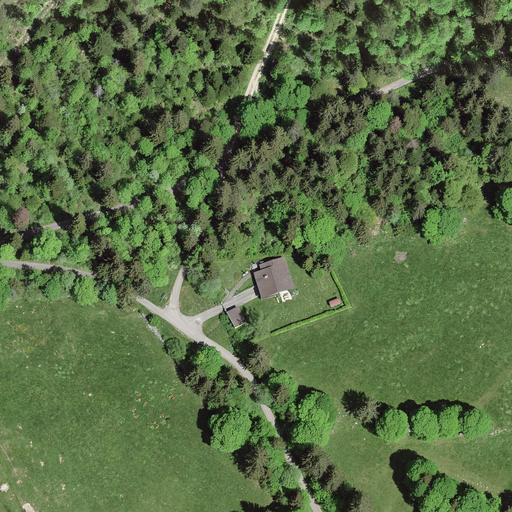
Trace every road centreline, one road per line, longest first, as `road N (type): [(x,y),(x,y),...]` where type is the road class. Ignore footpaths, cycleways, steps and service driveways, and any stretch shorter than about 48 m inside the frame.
road 1 (unclassified): [(225,166),(398,84),(511,47)]
road 2 (unclassified): [(316,511),(249,379),(168,316)]
road 3 (unclassified): [(0,241),(225,166)]
road 4 (unclassified): [(168,316),(82,276),(0,263)]
road 5 (track): [(225,166),(288,0)]
road 6 (unclassified): [(168,316),(225,166)]
